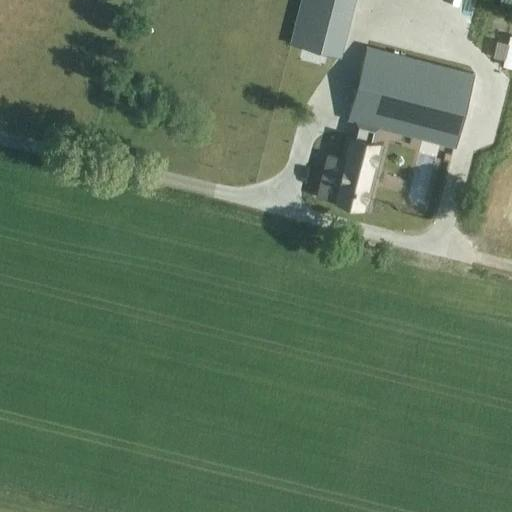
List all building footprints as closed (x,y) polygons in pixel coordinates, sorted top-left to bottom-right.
[(301,0),(291,42),(340,55),(353,0),(301,0)] [(461,0),(459,25),(476,27),(478,0),(461,0)] [(481,13),(480,37),(497,38),(498,14),(481,13)] [(367,46),(348,120),(454,148),(473,74),(367,46)] [(348,135),(331,200),(366,209),(382,144),(348,135)]
